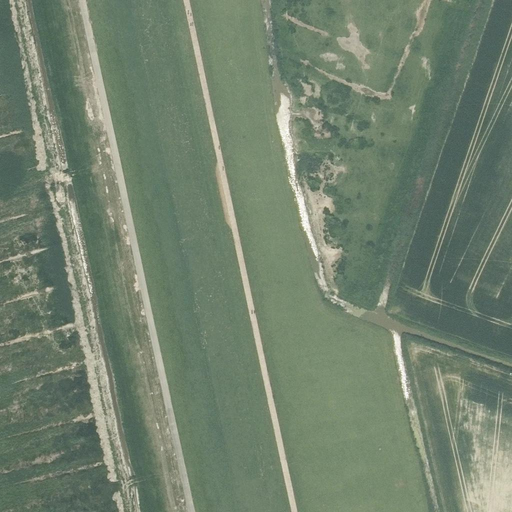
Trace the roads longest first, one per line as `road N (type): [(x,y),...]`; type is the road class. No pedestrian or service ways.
road 1 (track): [(79,0),(197,511)]
road 2 (track): [(293,511),(186,0)]
